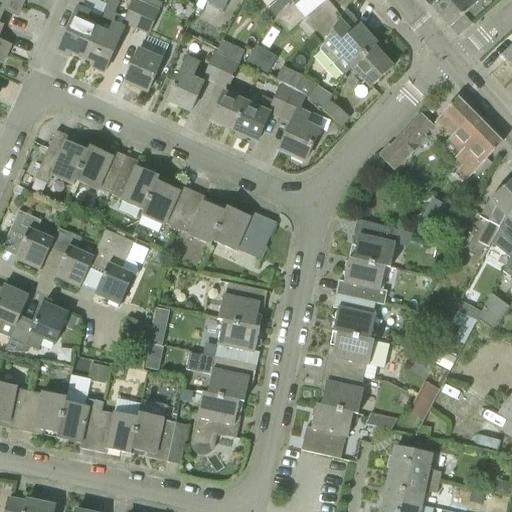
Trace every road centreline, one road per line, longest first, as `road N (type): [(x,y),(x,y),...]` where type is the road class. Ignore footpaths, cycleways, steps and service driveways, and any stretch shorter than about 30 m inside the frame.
road 1 (residential): [(256,511),(314,200)]
road 2 (residential): [(45,98),(314,200)]
road 3 (residential): [(0,458),(242,511)]
road 4 (residential): [(314,200),(451,59)]
road 5 (residential): [(0,269),(114,318)]
